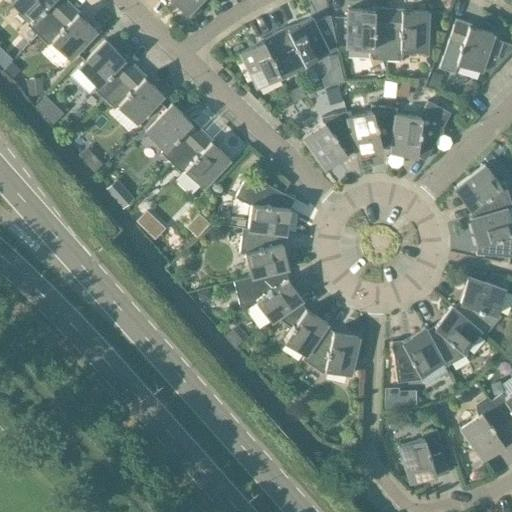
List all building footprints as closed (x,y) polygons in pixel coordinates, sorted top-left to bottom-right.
[(10,0),(13,3),(12,4),(30,21),(28,25),(28,26),(37,35),(70,2),(67,0),(10,0)] [(199,0),(172,0),(186,14),(199,0)] [(96,30),(78,13),(79,12),(70,2),(37,35),(47,44),(48,43),(51,41),(69,58),(96,30)] [(385,59),(388,7),(371,7),(371,9),(347,8),(345,47),(367,48),(371,59),(385,59)] [(426,50),(427,11),(402,10),(402,8),(388,7),(385,59),(399,60),(404,49),(426,50)] [(287,25),(273,32),(294,73),(307,67),(306,66),(306,62),(328,51),(325,45),(334,41),(329,18),(315,24),(311,16),(288,27),(287,25)] [(455,18),(438,67),(452,72),(460,63),(480,69),(481,68),(489,71),(511,47),(511,44),(491,37),(492,33),(469,25),(470,23),(455,18)] [(294,73),(273,32),(260,39),(261,41),(239,52),(256,86),(278,75),(281,78),(281,79),(294,73)] [(103,98),(135,65),(124,54),(122,56),(104,39),(78,66),(95,83),(94,87),(93,88),(103,98)] [(336,53),(327,55),(330,65),(338,63),(336,53)] [(162,94),(144,77),(146,76),(135,65),(103,98),(113,108),(114,107),(118,105),(136,122),(162,94)] [(432,71),(428,83),(436,86),(440,74),(432,71)] [(45,94),(34,105),(39,110),(49,99),(45,94)] [(424,159),(449,112),(426,100),(418,116),(395,113),(394,113),(390,148),(389,148),(389,151),(415,154),(423,158),(423,159),(424,159)] [(170,162),(202,129),(190,118),(189,120),(171,103),(144,131),(162,147),(160,151),(159,152),(170,162)] [(390,148),(394,113),(395,113),(396,107),(370,104),(369,110),(347,116),(346,116),(355,150),(354,151),(355,154),(380,147),(389,148),(390,148)] [(355,150),(346,116),(347,116),(345,110),(320,117),(322,123),(302,137),(324,168),(345,153),(354,151),(355,150)] [(229,158),(211,141),(213,140),(202,129),(170,162),(180,172),(181,171),(185,169),(202,186),(229,158)] [(80,142),(73,135),(68,139),(75,147),(80,142)] [(83,161),(92,171),(101,163),(94,156),(87,157),(83,161)] [(511,206),(504,181),(498,183),(483,164),(453,187),(469,208),(471,217),(472,217),(508,207),(509,207),(511,206)] [(288,207),(293,199),(293,200),(293,198),(246,173),(234,197),(250,205),(247,228),(282,233),(285,234),(288,207)] [(126,189),(114,200),(121,207),(132,197),(126,189)] [(511,256),(511,229),(506,208),(509,207),(508,207),(472,217),(471,217),(469,218),(476,243),(475,252),(475,253),(511,256)] [(201,218),(193,226),(200,233),(208,224),(201,218)] [(287,268),(281,242),(282,233),(247,228),(241,227),(238,253),(244,253),(250,276),(251,275),(251,276),(284,268),(284,269),(287,268)] [(302,299),(286,277),(284,269),(284,268),(251,276),(251,275),(250,276),(232,280),(239,305),(256,301),(270,321),(276,317),(276,316),(299,300),(299,301),(302,299)] [(495,311),(503,288),(467,275),(458,300),(453,307),(452,308),(479,330),(479,331),(483,335),(500,315),(495,311)] [(207,289),(198,291),(200,301),(207,299),(209,295),(207,289)] [(305,354),(324,325),(325,325),(326,322),(305,308),(299,301),(299,300),(276,316),(276,317),(290,326),(289,327),(291,328),(283,340),(304,354),(305,354)] [(464,348),(479,331),(479,330),(452,308),(453,307),(450,305),(433,325),(425,329),(425,330),(442,361),(441,361),(444,366),(466,354),(464,348)] [(349,374),(358,336),(332,330),(325,325),(324,325),(305,354),(304,354),(301,358),(322,373),(325,368),(349,374)] [(442,361),(425,330),(425,329),(424,327),(401,339),(392,341),(392,340),(390,340),(396,381),(421,378),(421,372),(441,361),(442,361)] [(511,390),(505,395),(501,393),(501,392),(489,400),(511,432),(511,390)] [(389,395),(381,395),(381,407),(394,407),(394,399),(389,395)] [(511,440),(511,432),(489,400),(486,395),(474,404),(477,415),(459,428),(481,459),(501,445),(503,447),(511,440)] [(449,472),(435,428),(421,432),(421,434),(421,438),(398,445),(409,482),(433,474),(433,476),(449,472)] [(343,434),(341,443),(353,445),(355,436),(343,434)]
